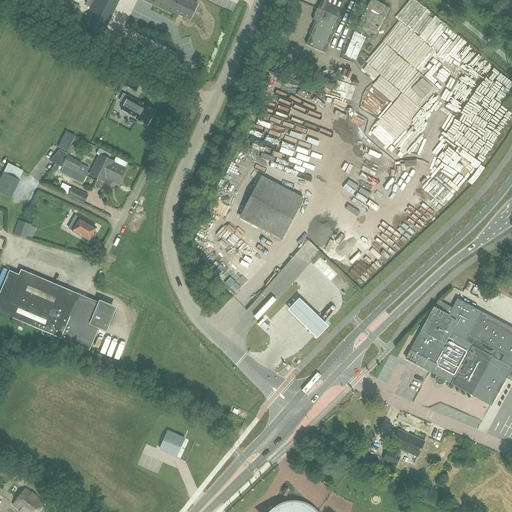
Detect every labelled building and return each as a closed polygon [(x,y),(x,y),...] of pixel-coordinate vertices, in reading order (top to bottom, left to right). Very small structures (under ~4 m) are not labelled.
[(95,0),(80,32),(99,41),(118,0),(95,0)] [(144,0),(157,6),(154,12),(162,15),(164,10),(172,14),(173,11),(191,19),(198,4),(188,0),(144,0)] [(325,53),(348,0),(321,0),(313,20),(316,22),(306,45),(325,53)] [(119,82),(135,92),(139,84),(124,75),(119,82)] [(383,90),(387,78),(381,76),(377,88),(383,90)] [(155,112),(143,105),(122,94),(118,101),(135,110),(135,109),(139,112),(136,117),(148,124),(155,112)] [(271,126),(280,122),(275,111),(266,115),(271,126)] [(62,139),(72,144),(76,136),(66,131),(62,139)] [(72,144),(62,139),(58,147),(68,152),(72,144)] [(115,161),(114,161),(109,158),(111,155),(99,149),(96,154),(100,156),(91,174),(104,180),(105,180),(115,161)] [(71,168),(74,159),(67,156),(68,154),(60,150),(49,161),(62,167),(63,164),(71,168)] [(115,158),(114,161),(115,161),(105,180),(104,180),(103,182),(110,186),(113,180),(119,183),(127,167),(125,167),(127,163),(115,158)] [(74,159),(71,168),(88,176),(89,173),(87,172),(89,168),(81,164),(82,163),(74,159)] [(0,178),(0,180),(16,189),(21,181),(19,180),(23,171),(8,163),(0,178)] [(61,172),(71,178),(75,171),(64,165),(61,172)] [(304,197),(261,175),(239,217),(281,239),(304,197)] [(16,189),(0,180),(0,191),(12,198),(16,189)] [(68,197),(79,202),(79,201),(84,204),(88,195),(72,187),(71,188),(63,183),(59,192),(68,196),(68,197)] [(429,202),(434,207),(438,203),(432,198),(429,202)] [(74,230),(89,239),(95,228),(80,220),(80,218),(75,216),(68,229),(73,231),(74,230)] [(19,221),(14,235),(26,239),(31,225),(19,221)] [(113,308),(21,269),(18,275),(9,271),(0,291),(0,312),(13,318),(11,323),(23,328),(28,325),(89,351),(100,326),(105,328),(113,308)] [(507,280),(501,274),(494,281),(499,287),(507,280)] [(329,326),(300,298),(289,310),(318,337),(329,326)] [(435,308),(419,335),(411,351),(435,365),(431,373),(438,377),(436,380),(442,383),(444,380),(492,406),(511,367),(511,328),(482,312),(481,314),(468,307),(465,313),(453,307),(452,308),(441,302),(437,309),(435,308)] [(63,340),(51,335),(49,341),(60,346),(63,340)] [(99,336),(99,346),(102,346),(103,352),(116,352),(116,335),(99,336)] [(400,456),(399,456),(402,450),(416,456),(424,440),(399,429),(391,445),(395,447),(392,452),(387,450),(383,460),(396,466),(400,456)] [(167,431),(163,439),(181,446),(185,439),(167,431)] [(163,441),(159,448),(177,456),(180,448),(163,441)] [(36,511),(44,503),(25,489),(13,505),(22,511),(36,511)] [(314,511),(312,510),(306,506),(298,503),(295,503),(288,503),(282,504),(276,507),(274,508),(269,511),(314,511)]
